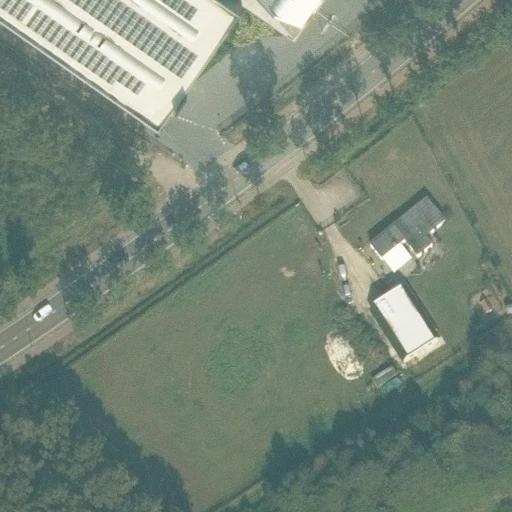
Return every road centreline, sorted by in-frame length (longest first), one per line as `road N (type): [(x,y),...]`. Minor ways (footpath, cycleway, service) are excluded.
road 1 (primary): [(447,0),(196,206)]
road 2 (primary): [(196,206),(0,349)]
road 3 (unclassified): [(196,206),(0,63)]
